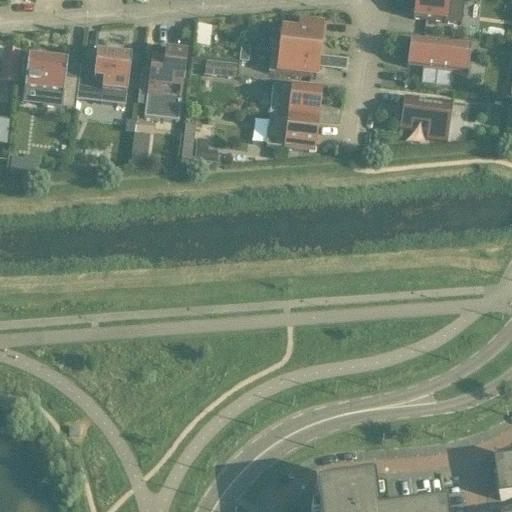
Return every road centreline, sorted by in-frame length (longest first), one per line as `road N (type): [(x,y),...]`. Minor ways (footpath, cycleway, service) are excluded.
road 1 (residential): [(295,0),(0,23)]
road 2 (tertiary): [(210,511),(226,485),(277,442),(312,425),(393,407)]
road 3 (residential): [(269,511),(294,488),(320,478),(468,458)]
road 4 (residential): [(371,0),(349,155)]
road 5 (tertiary): [(511,333),(465,374),(393,407)]
road 6 (tertiary): [(393,407),(454,407),(511,378)]
